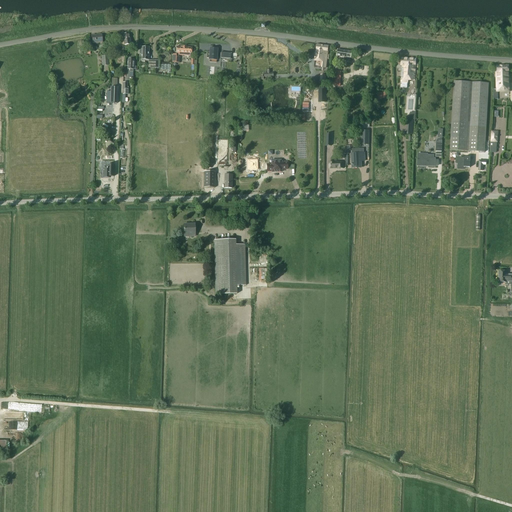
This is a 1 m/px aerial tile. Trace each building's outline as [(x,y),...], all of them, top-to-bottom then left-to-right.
[(124,45),(131,44),(129,33),(123,34),(123,36),(122,36),(123,38),(124,45)] [(102,43),(102,35),(92,35),(93,43),(102,43)] [(315,67),(326,68),(328,46),(317,45),(315,67)] [(177,46),(176,48),(176,52),(176,54),(173,54),(172,63),(179,63),(180,57),(179,57),(179,55),(190,56),(190,53),(192,53),(192,47),(177,46)] [(149,60),(149,56),(149,47),(141,47),(141,50),(137,49),(137,54),(141,54),(141,56),(141,60),(149,60)] [(221,53),(217,53),(217,49),(217,48),(214,48),(214,49),(213,49),(213,48),(211,48),(210,49),(210,51),(207,51),(207,58),(209,58),(209,60),(209,62),(216,62),(216,60),(217,60),(217,57),(221,58),(231,59),(231,56),(237,57),(237,53),(221,52),(221,53)] [(338,49),(337,56),(351,58),(352,52),(338,49)] [(407,79),(415,79),(416,65),(416,59),(401,58),(401,65),(403,65),(401,83),(407,84),(407,79)] [(128,59),(128,69),(130,69),(130,72),(133,72),(133,69),(135,69),(136,61),(134,61),(134,60),(128,59)] [(148,68),(159,68),(159,60),(149,60),(148,68)] [(510,91),(509,72),(509,66),(496,66),(496,73),(497,92),(510,91)] [(489,83),(454,81),(450,150),(467,151),(469,151),(485,152),(489,83)] [(110,103),(117,103),(118,87),(111,87),(110,97),(107,97),(107,103),(110,103)] [(301,105),(312,105),(312,88),(302,88),(301,105)] [(318,103),(327,103),(327,88),(318,88),(318,103)] [(228,145),(217,145),(217,159),(228,159),(228,145)] [(365,161),(365,153),(352,154),(352,168),(359,168),(359,161),(365,161)] [(417,158),(417,166),(435,167),(435,166),(438,166),(439,160),(435,160),(435,159),(434,158),(434,155),(428,155),(428,154),(425,154),(418,154),(418,158),(417,158)] [(456,158),(456,163),(459,164),(459,169),(464,169),(464,167),(470,168),(471,157),(464,157),(464,158),(456,158)] [(281,162),(281,160),(272,160),(272,162),(272,164),(267,164),(267,171),(276,171),(276,172),(282,172),(282,169),(288,169),(288,162),(284,162),(284,163),(282,163),(282,162),(281,162)] [(103,169),(103,178),(108,178),(110,178),(110,177),(114,177),(114,166),(108,165),(108,169),(107,169),(103,169)] [(215,188),(215,172),(204,172),(204,188),(215,188)] [(195,224),(184,225),(184,237),(195,236),(195,224)] [(215,240),(216,295),(237,294),(237,286),(246,285),(245,244),(236,245),(236,240),(215,240)] [(499,271),(498,282),(499,282),(499,283),(500,284),(502,284),(503,283),(503,282),(506,282),(506,281),(511,281),(511,291),(511,274),(507,274),(507,271),(499,271)] [(28,429),(28,411),(42,411),(42,404),(14,403),(14,412),(0,411),(0,420),(2,420),(1,428),(10,428),(10,429),(28,429)]
